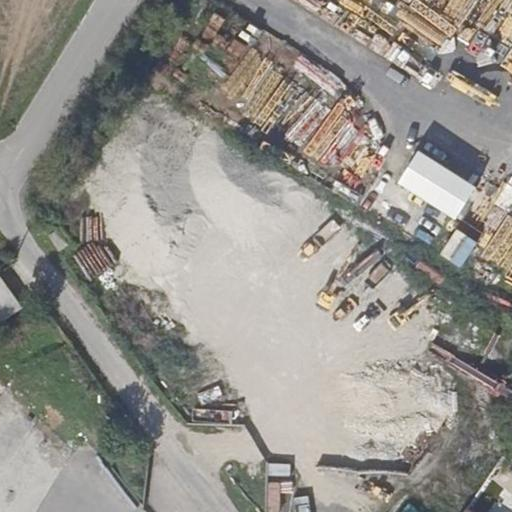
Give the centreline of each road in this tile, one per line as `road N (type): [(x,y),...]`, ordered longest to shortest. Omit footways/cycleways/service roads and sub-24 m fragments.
road 1 (residential): [(214,511),(0,215)]
road 2 (unclassified): [(113,0),(0,176)]
